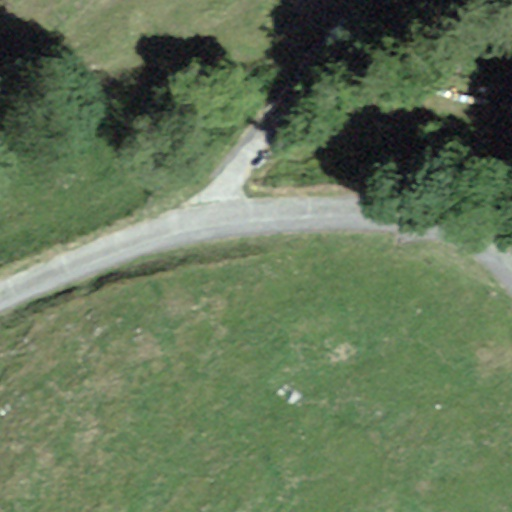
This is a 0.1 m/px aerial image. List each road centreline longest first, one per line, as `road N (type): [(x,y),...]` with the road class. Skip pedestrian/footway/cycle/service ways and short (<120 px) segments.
road 1 (unclassified): [(511,261),(457,226),(345,213),(220,222),(113,249),(0,301)]
road 2 (track): [(220,222),(284,63),(344,0)]
